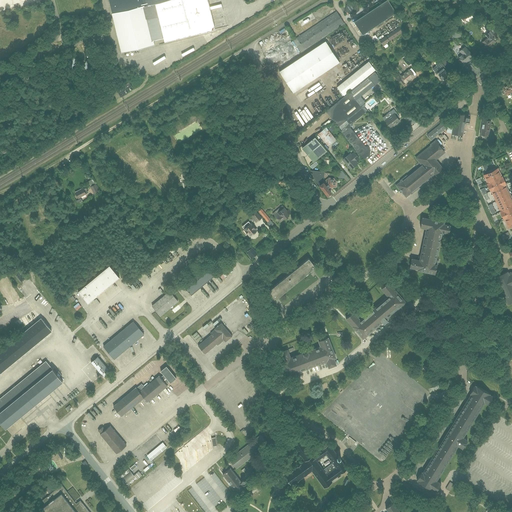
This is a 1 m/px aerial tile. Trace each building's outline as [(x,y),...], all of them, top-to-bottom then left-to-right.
[(109,0),(122,52),(213,30),(206,0),(109,0)] [(387,0),(385,0),(354,22),(362,35),(396,12),(387,0)] [(346,5),(345,11),(348,12),(349,14),(351,14),(354,12),(356,12),(359,11),(359,9),(357,5),(358,3),(356,1),(354,1),(351,3),(349,3),(346,5)] [(474,12),(481,6),(477,1),(470,7),(474,12)] [(463,21),(472,14),(468,10),(460,17),(463,21)] [(293,40),(301,52),(344,23),(336,11),(293,40)] [(382,45),(389,41),(404,30),(401,26),(386,36),(379,40),(382,45)] [(490,43),(492,42),(492,43),(497,38),(493,33),(495,31),(491,26),(487,28),(489,31),(485,35),(488,38),(487,39),(486,38),(482,42),(484,45),(483,46),(485,49),(491,44),(490,43)] [(339,62),(325,41),(279,71),(293,92),(339,62)] [(467,49),(465,46),(459,51),(461,53),(458,56),(464,64),(473,56),(467,49)] [(439,58),(446,67),(450,63),(446,59),(443,56),(439,58)] [(404,61),(409,66),(413,62),(409,57),(404,61)] [(375,70),(368,61),(337,87),(344,95),(375,70)] [(437,74),(438,73),(440,76),(439,77),(442,80),(443,79),(444,79),(447,76),(449,74),(446,72),(444,68),(445,67),(440,61),(435,65),(436,65),(432,69),(437,74)] [(328,73),(332,81),(341,76),(337,67),(331,70),(332,71),(328,73)] [(398,72),(394,76),(399,82),(400,81),(403,84),(416,74),(411,68),(405,73),(407,75),(405,76),(403,74),(401,76),(398,72)] [(359,84),(350,92),(356,100),(368,91),(375,85),(371,81),(368,77),(359,84)] [(123,91),(132,86),(129,81),(116,89),(121,97),(125,94),(123,91)] [(511,91),(511,92),(508,85),(505,86),(504,86),(503,87),(503,88),(502,88),(503,90),(501,91),(501,92),(502,93),(503,94),(504,93),(505,94),(509,92),(511,96),(511,95),(511,91)] [(366,111),(356,100),(350,92),(326,111),(332,118),(342,130),(341,131),(361,157),(365,157),(369,154),(369,149),(368,147),(365,147),(349,127),(350,124),(366,111)] [(296,102),(292,106),(297,110),(298,108),(300,110),(299,112),(303,116),(304,114),(308,117),(314,110),(302,99),(300,100),(303,103),(300,105),(296,102)] [(393,113),(385,120),(391,128),(400,121),(396,116),(398,115),(395,110),(392,112),(393,113)] [(456,113),(452,133),(462,135),(464,122),(469,123),(470,117),(464,116),(464,114),(456,113)] [(452,123),(447,118),(427,135),(431,140),(452,123)] [(482,130),(481,135),(489,136),(491,121),(484,119),(482,128),(481,127),(481,130),(482,130)] [(318,133),(327,146),(336,139),(326,127),(318,133)] [(302,147),(302,148),(313,160),(325,150),(315,137),(302,147)] [(396,185),(406,197),(406,196),(410,193),(411,194),(418,188),(417,187),(434,173),(435,174),(443,168),(442,168),(435,160),(445,152),(440,146),(440,145),(436,140),(430,144),(431,145),(416,157),(421,164),(407,176),(407,175),(400,180),(401,181),(397,185),(396,185)] [(356,160),(359,157),(355,152),(351,155),(350,153),(342,159),(350,169),(358,163),(356,160)] [(497,168),(484,175),(488,183),(487,184),(490,191),(491,191),(501,211),(500,211),(503,219),(504,218),(508,227),(511,225),(511,199),(505,184),(506,184),(502,176),(501,177),(497,168)] [(327,195),(331,192),(328,189),(332,186),(335,187),(336,187),(336,186),(336,182),(334,179),(334,178),(333,178),(329,178),(329,180),(324,183),(324,182),(323,182),(324,172),(311,171),(315,180),(320,185),(319,185),(320,185),(322,188),(322,189),(322,188),(325,191),(325,192),(327,195)] [(99,191),(95,184),(90,187),(94,194),(99,191)] [(75,192),(78,198),(86,194),(86,193),(88,192),(85,186),(81,188),(82,189),(75,192)] [(239,200),(241,203),(245,200),(243,197),(240,194),(238,196),(237,197),(239,200)] [(288,209),(287,210),(284,207),(282,205),(273,213),(274,215),(280,222),(284,219),(289,215),(288,214),(291,212),(288,209)] [(256,211),(251,216),(256,222),(261,218),(256,211)] [(270,219),(264,212),(261,214),(267,222),(270,219)] [(418,270),(435,273),(437,263),(435,263),(442,231),(449,233),(450,225),(443,224),(444,222),(422,217),(420,227),(426,228),(420,260),(411,258),(409,267),(418,268),(418,270)] [(242,226),(244,229),(250,236),(256,230),(251,223),(250,224),(248,221),(242,226)] [(265,293),(272,302),(316,266),(309,258),(265,293)] [(181,282),(180,282),(191,295),(191,294),(216,274),(206,261),(181,282)] [(88,303),(119,277),(109,265),(78,291),(88,303)] [(507,272),(495,277),(507,304),(511,301),(511,272),(508,274),(507,272)] [(346,318),(363,338),(382,321),(384,323),(387,320),(386,318),(405,302),(388,282),(381,288),(388,296),(360,320),(353,312),(346,318)] [(152,305),(160,315),(178,301),(169,291),(152,305)] [(0,372),(51,331),(41,318),(0,351),(0,372)] [(103,346),(114,359),(114,358),(143,334),(144,334),(133,321),(103,346)] [(198,345),(205,353),(216,344),(217,345),(224,339),(225,341),(232,336),(221,323),(214,328),(215,329),(210,333),(211,334),(198,345)] [(287,349),(279,352),(282,360),(281,361),(287,377),(296,374),(296,372),(298,371),(301,370),(305,368),(309,367),(313,365),(316,364),(321,363),(324,361),(326,361),(329,368),(336,365),(333,358),(336,357),(328,336),(318,340),(321,346),(319,347),(315,348),(311,349),(308,351),(303,352),(300,354),(296,355),(292,356),(290,357),(287,349)] [(108,369),(98,356),(91,362),(101,375),(108,369)] [(63,381),(46,361),(0,398),(0,423),(1,423),(6,428),(10,424),(11,424),(11,423),(15,420),(16,420),(15,419),(20,416),(24,412),(25,412),(29,408),(29,409),(30,408),(29,408),(34,404),(34,405),(35,404),(34,404),(38,401),(39,401),(39,400),(43,397),(44,397),(44,396),(48,393),(49,393),(48,393),(53,389),(57,385),(58,385),(63,381)] [(167,385),(166,384),(169,381),(170,383),(176,378),(166,366),(160,371),(164,375),(161,377),(159,375),(145,387),(142,384),(136,388),(136,387),(113,406),(121,416),(144,397),(147,402),(167,385)] [(431,488),(436,491),(441,483),(436,480),(458,445),(462,448),(467,440),(463,437),(484,402),(489,405),(494,397),(489,394),(490,393),(476,385),(475,385),(470,393),(471,394),(423,472),(422,471),(417,479),(418,480),(417,481),(431,489),(431,488)] [(126,445),(110,425),(105,429),(102,426),(98,430),(101,433),(100,433),(117,453),(126,445)] [(229,459),(236,468),(268,443),(261,434),(229,459)] [(288,472),(285,474),(285,475),(284,475),(291,485),(292,484),(292,485),(293,484),(292,484),(296,482),(296,481),(300,479),(301,479),(300,478),(304,476),(308,473),(311,470),(312,471),(312,470),(324,487),(332,482),(331,480),(347,468),(340,459),(341,458),(341,457),(340,455),(338,455),(338,456),(329,443),(314,454),(301,437),(293,443),(305,460),(304,460),(304,461),(301,463),(300,463),(301,463),(297,466),(296,466),(293,469),(293,468),(292,469),(293,469),(289,472),(289,471),(288,472)] [(163,442),(146,455),(151,460),(167,447),(163,442)] [(142,475),(139,471),(134,475),(128,468),(118,477),(126,488),(129,486),(137,479),(142,475)] [(232,470),(230,468),(229,469),(227,470),(226,471),(225,472),(224,472),(223,473),(225,476),(225,477),(227,479),(227,480),(228,480),(238,494),(246,488),(244,487),(242,484),(243,484),(244,484),(245,484),(245,483),(246,483),(246,482),(246,481),(246,480),(245,480),(245,479),(244,479),(243,479),(242,479),(242,480),(241,480),(241,481),(241,482),(232,470)] [(54,489),(55,490),(42,500),(46,505),(40,509),(42,511),(89,511),(83,503),(80,505),(78,502),(76,503),(62,485),(56,489),(51,484),(46,489),(49,493),(54,489)] [(446,499),(445,500),(449,503),(447,506),(453,510),(455,506),(460,509),(461,508),(463,504),(464,503),(463,503),(459,500),(459,499),(454,496),(453,497),(450,495),(448,494),(446,499)] [(400,511),(393,501),(385,507),(388,511),(400,511)]
